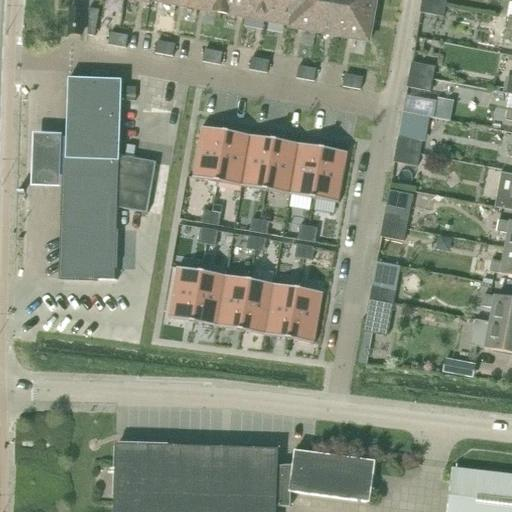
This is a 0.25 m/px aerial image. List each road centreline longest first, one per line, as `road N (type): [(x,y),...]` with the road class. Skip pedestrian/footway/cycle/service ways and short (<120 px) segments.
road 1 (unclassified): [(0,389),(335,412)]
road 2 (residential): [(335,412),(388,107)]
road 3 (residential): [(388,107),(90,61)]
road 4 (unclassified): [(335,412),(511,434)]
